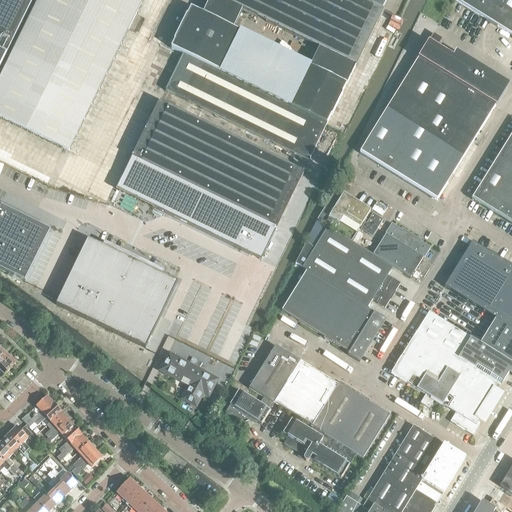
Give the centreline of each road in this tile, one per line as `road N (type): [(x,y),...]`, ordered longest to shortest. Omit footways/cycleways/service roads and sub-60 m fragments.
road 1 (unclassified): [(0,181),(252,297)]
road 2 (residential): [(247,495),(79,367),(53,370)]
road 3 (unclassified): [(365,386),(445,257),(449,217)]
road 4 (unclassified): [(484,459),(365,386)]
road 5 (unclassified): [(449,217),(511,106)]
road 6 (residential): [(132,461),(53,370)]
